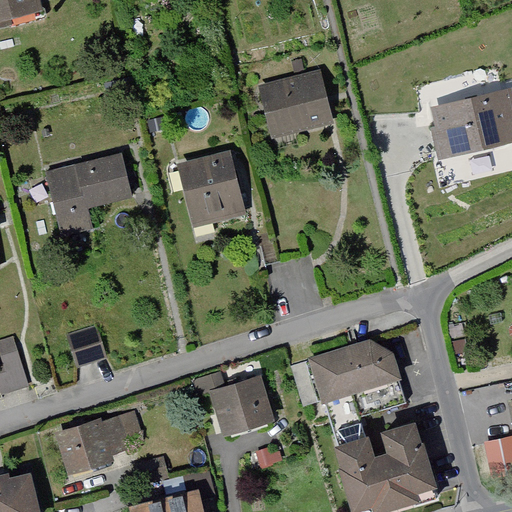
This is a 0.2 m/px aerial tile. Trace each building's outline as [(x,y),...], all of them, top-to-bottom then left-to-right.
[(37,0),(0,0),(0,31),(43,21),(37,0)] [(317,77),(256,93),(269,144),(331,128),(317,77)] [(511,146),(511,100),(511,96),(424,114),(435,163),(511,146)] [(226,156),(175,168),(192,236),(243,223),(226,156)] [(116,157),(44,177),(61,240),(89,233),(84,213),(128,201),(116,157)] [(94,332),(64,342),(74,373),(104,364),(94,332)] [(0,401),(25,394),(10,342),(0,345),(0,372),(2,378),(0,379),(0,401)] [(411,423),(377,434),(384,456),(372,460),(360,421),(407,406),(392,355),(365,343),(305,362),(306,366),(293,370),(305,408),(319,404),(333,449),(328,450),(347,511),(405,511),(418,508),(415,498),(432,492),(411,423)] [(191,378),(194,391),(222,384),(219,371),(191,378)] [(258,380),(206,396),(221,443),(273,426),(258,380)] [(99,423),(52,437),(67,485),(114,470),(112,463),(142,454),(131,420),(101,430),(99,423)] [(153,503),(126,510),(126,511),(202,511),(201,507),(214,503),(206,474),(149,488),(153,503)] [(37,511),(29,476),(0,483),(0,511),(37,511)]
